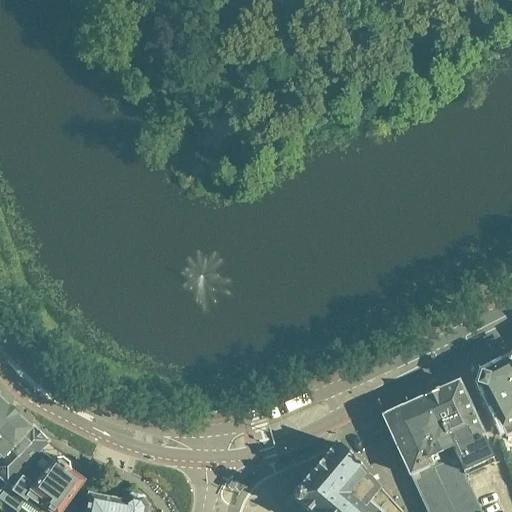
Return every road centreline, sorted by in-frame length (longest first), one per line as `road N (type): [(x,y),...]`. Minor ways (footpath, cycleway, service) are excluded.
road 1 (secondary): [(203,443),(262,435),(511,315)]
road 2 (secondary): [(203,443),(138,436),(78,412),(39,390),(0,349)]
